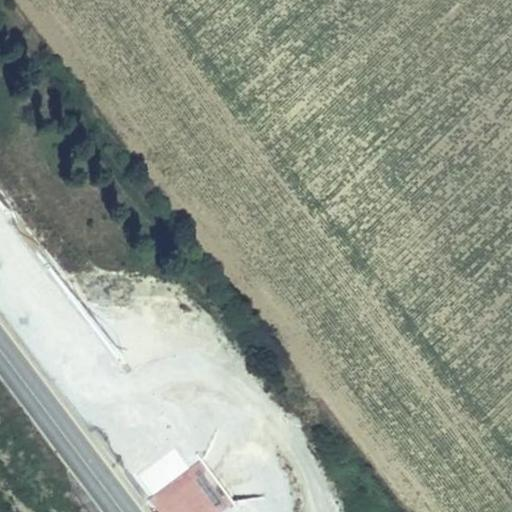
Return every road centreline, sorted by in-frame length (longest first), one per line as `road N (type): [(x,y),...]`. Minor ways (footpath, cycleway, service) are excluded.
road 1 (motorway): [(198,511),(0,250)]
road 2 (motorway): [(0,332),(135,511)]
